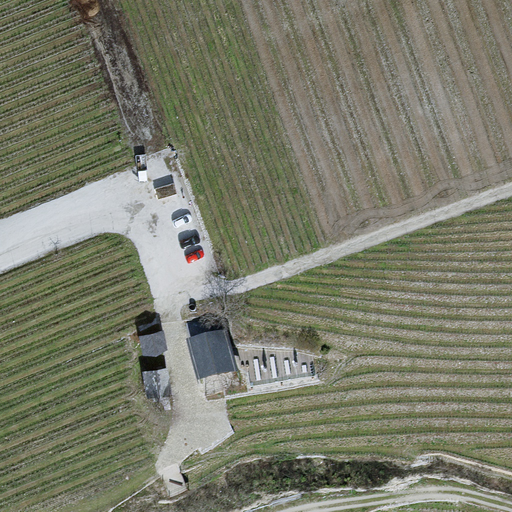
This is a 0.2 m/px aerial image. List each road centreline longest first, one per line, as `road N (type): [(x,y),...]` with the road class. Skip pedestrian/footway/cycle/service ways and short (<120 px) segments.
road 1 (track): [(0,273),(129,222),(150,235),(181,306),(511,190)]
road 2 (track): [(181,306),(174,445),(125,493),(54,511)]
road 3 (track): [(328,511),(446,491),(511,506)]
